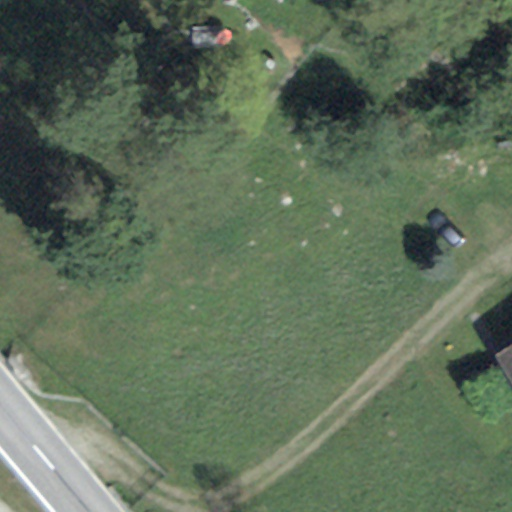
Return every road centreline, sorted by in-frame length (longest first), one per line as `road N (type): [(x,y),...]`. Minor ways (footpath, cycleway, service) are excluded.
road 1 (track): [(42,453),(101,453),(170,500),(257,485),(461,293),(511,262)]
road 2 (tertiary): [(91,511),(0,402)]
